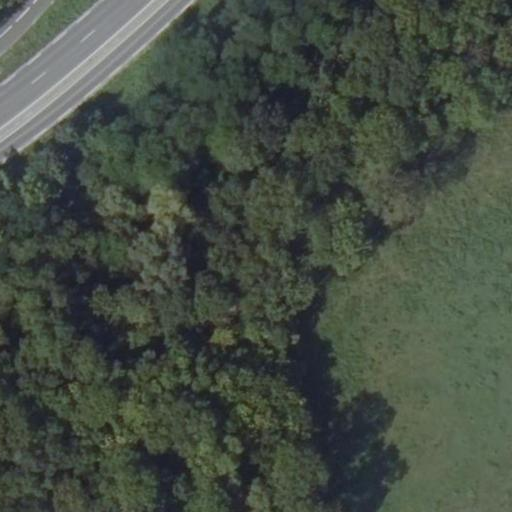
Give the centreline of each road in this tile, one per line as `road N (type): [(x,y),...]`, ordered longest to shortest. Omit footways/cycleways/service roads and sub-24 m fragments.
road 1 (secondary): [(0,137),(160,0)]
road 2 (secondary): [(121,0),(0,101)]
